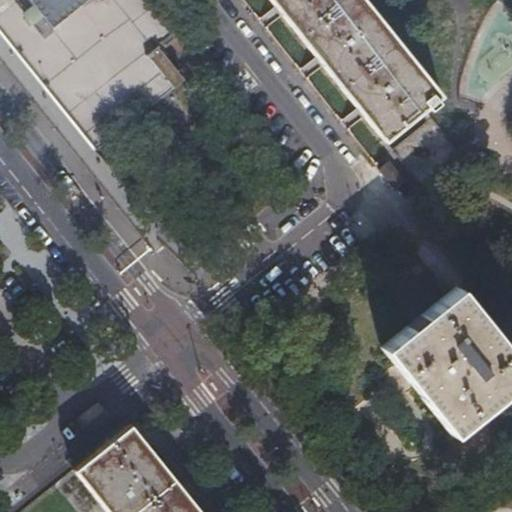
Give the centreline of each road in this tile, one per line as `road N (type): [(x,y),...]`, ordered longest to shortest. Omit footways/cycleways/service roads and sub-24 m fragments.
road 1 (residential): [(190,327),(337,208),(344,187),(210,0)]
road 2 (tertiary): [(190,327),(147,284),(0,92)]
road 3 (tertiary): [(0,145),(164,348)]
road 4 (tertiary): [(341,511),(190,327)]
road 5 (tertiary): [(164,348),(289,511)]
road 6 (residential): [(164,348),(27,456),(0,459)]
